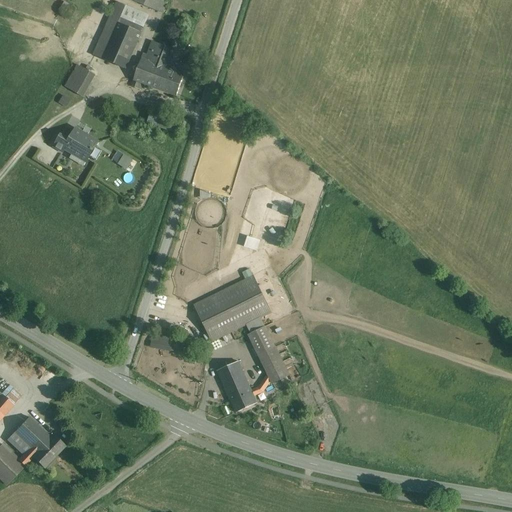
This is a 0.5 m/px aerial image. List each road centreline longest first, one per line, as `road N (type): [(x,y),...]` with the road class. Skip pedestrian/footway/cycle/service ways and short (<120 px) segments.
road 1 (unclassified): [(118,384),(238,0)]
road 2 (tertiary): [(511,501),(292,459),(190,422)]
road 3 (unclassified): [(76,511),(190,422)]
road 4 (tertiary): [(118,384),(0,313)]
